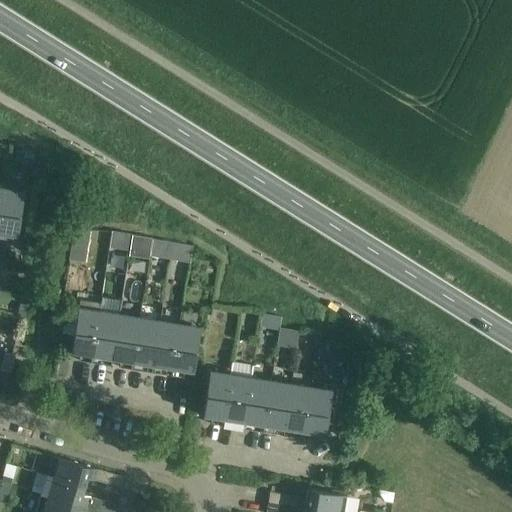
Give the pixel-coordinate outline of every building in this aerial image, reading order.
[(24,191),(3,188),(0,206),(0,240),(7,242),(8,234),(17,235),(24,191)] [(72,228),(71,240),(72,240),(88,243),(90,230),(74,228),(72,228)] [(190,260),(193,241),(111,231),(109,250),(190,260)] [(78,360),(90,362),(99,309),(77,306),(71,351),(79,352),(78,360)] [(112,358),(119,312),(99,309),(90,362),(102,364),(104,356),(112,358)] [(139,315),(119,312),(112,358),(120,359),(118,366),(131,368),(139,315)] [(262,313),(260,326),(278,329),(280,316),(263,313),(262,313)] [(152,364),(159,318),(139,315),(131,368),(143,370),(144,363),(152,364)] [(171,375),(180,321),(159,318),(152,364),(160,366),(159,373),(171,375)] [(200,324),(180,321),(171,375),(183,377),(184,370),(193,371),(200,324)] [(280,326),(278,341),(297,344),(299,329),(280,326)] [(318,344),(315,357),(329,360),(332,347),(318,344)] [(222,425),(232,361),(230,374),(209,370),(202,415),(211,416),(210,423),(222,425)] [(235,420),(243,421),(250,377),(252,365),(232,361),(222,425),(234,427),(235,420)] [(262,432),(270,380),(250,377),(243,421),(251,422),(250,430),(262,432)] [(284,427),(291,383),(270,380),(262,432),(274,434),(276,426),(284,427)] [(311,386),(291,383),(284,427),(292,429),(290,436),(302,438),(311,386)] [(331,389),(311,386),(302,438),(315,440),(316,432),(325,434),(331,389)] [(52,456),(46,475),(85,486),(87,477),(122,488),(125,477),(52,456)] [(1,480),(1,481),(2,481),(11,484),(12,478),(2,475),(2,476),(1,480)] [(82,494),(85,486),(46,475),(41,493),(96,509),(99,499),(82,494)] [(268,502),(327,511),(344,511),(347,495),(307,488),(306,498),(270,491),(268,502)] [(0,499),(7,502),(9,495),(0,492),(0,499)] [(35,511),(37,511),(95,511),(96,509),(41,493),(35,511)] [(327,511),(268,502),(265,511),(327,511)]
